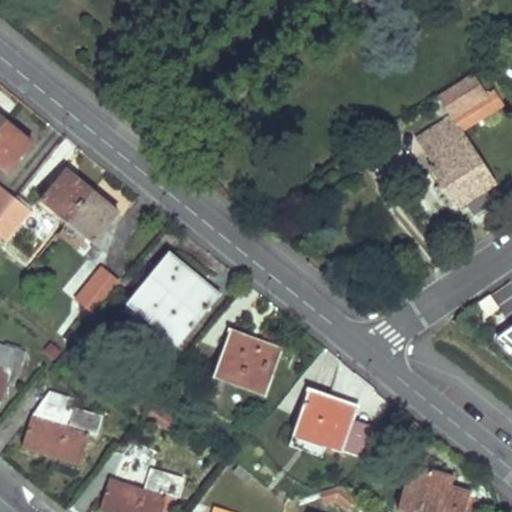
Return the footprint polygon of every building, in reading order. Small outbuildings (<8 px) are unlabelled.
[(421,0),(391,0),(387,3),(397,18),(421,0)] [(365,24),(358,15),(324,42),(335,55),(349,42),(347,38),(365,24)] [(477,118),(470,106),(420,139),(437,166),(433,168),(457,206),(493,183),(460,130),(477,118)] [(31,145),(5,124),(0,130),(0,169),(7,175),(19,160),(31,145)] [(67,222),(91,193),(65,172),(41,201),(67,222)] [(0,217),(14,201),(0,188),(0,217)] [(118,214),(91,193),(67,222),(94,245),(106,229),(118,214)] [(29,213),(14,201),(0,217),(0,236),(5,241),(17,227),(29,213)] [(168,254),(149,276),(130,299),(180,341),(218,296),(168,254)] [(117,285),(110,278),(102,272),(78,302),(93,314),(117,285)] [(230,331),(223,352),(216,372),(266,390),(281,349),(230,331)] [(0,345),(0,401),(9,371),(18,374),(24,353),(0,345)] [(307,389),(299,411),(291,433),(326,446),(340,451),(356,406),(307,389)] [(76,398),(63,394),(51,390),(34,415),(30,415),(22,447),(78,464),(90,433),(97,434),(103,416),(74,406),(76,398)] [(326,446),(291,433),(288,444),(323,456),(326,446)] [(144,466),(117,458),(112,476),(112,477),(139,484),(142,475),(144,466)] [(142,475),(139,484),(112,477),(112,476),(109,476),(99,509),(110,511),(160,511),(165,497),(176,500),(182,477),(144,466),(142,475)] [(452,478),(432,472),(412,466),(399,511),(400,511),(462,511),(468,492),(450,487),(452,478)]
